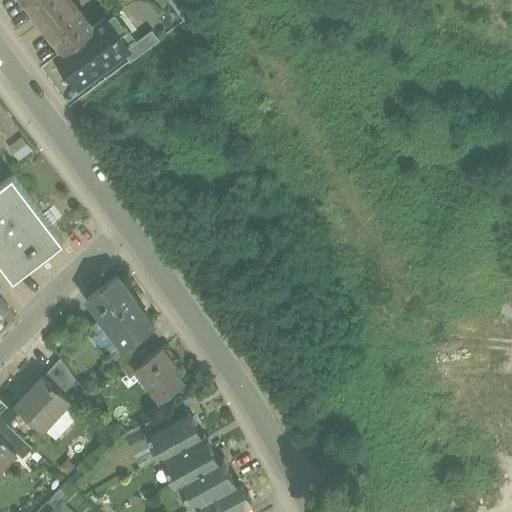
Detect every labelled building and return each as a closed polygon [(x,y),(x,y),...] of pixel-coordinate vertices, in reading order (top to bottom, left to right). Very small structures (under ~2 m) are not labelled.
[(93,23),(76,0),(30,0),(65,47),(65,48),(95,26),(93,23)] [(95,26),(65,48),(65,47),(59,52),(81,82),(125,49),(131,45),(131,44),(107,12),(93,23),(95,26)] [(154,27),(131,44),(131,45),(125,49),(132,58),(161,37),(154,27)] [(0,181),(0,250),(16,272),(64,235),(15,170),(0,181)] [(124,271),(92,292),(125,342),(133,337),(157,320),(141,296),(142,295),(132,280),(131,281),(124,271)] [(0,313),(8,305),(0,296),(0,292),(3,289),(0,286),(0,313)] [(133,337),(125,342),(113,350),(120,360),(139,346),(133,337)] [(147,356),(135,364),(143,374),(157,399),(158,399),(185,380),(184,378),(183,379),(174,366),(178,363),(164,344),(147,356)] [(139,346),(120,360),(127,370),(135,364),(147,356),(139,346)] [(79,376),(63,353),(47,371),(66,389),(79,376)] [(46,370),(18,399),(44,423),(72,394),(66,389),(47,371),(46,370)] [(170,407),(147,419),(153,429),(176,417),(171,407),(170,407)] [(153,429),(149,431),(157,446),(158,445),(163,453),(206,430),(205,429),(202,430),(191,409),(176,417),(153,429)] [(34,442),(4,414),(0,417),(0,427),(8,436),(18,446),(24,452),(34,442)] [(0,427),(0,461),(1,463),(18,446),(8,436),(0,427)] [(206,430),(163,453),(170,467),(174,465),(189,491),(192,490),(199,502),(242,478),(242,477),(238,480),(223,453),(220,455),(206,430)] [(335,455),(322,462),(328,473),(341,466),(335,455)] [(69,475),(50,495),(60,505),(63,501),(64,502),(79,485),(69,475)] [(242,478),(199,502),(204,511),(232,511),(254,500),(242,478)] [(60,505),(52,511),(74,511),(64,502),(63,501),(60,505)]
